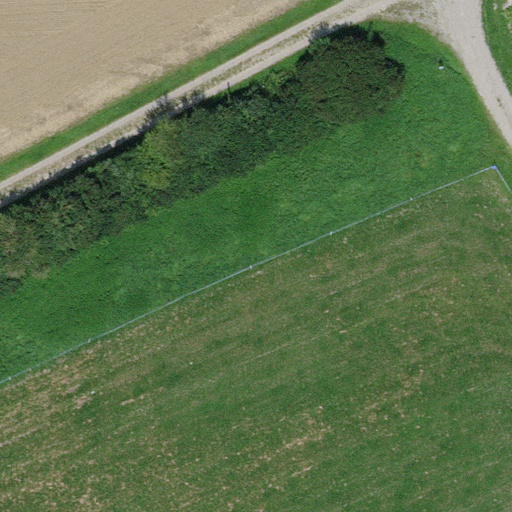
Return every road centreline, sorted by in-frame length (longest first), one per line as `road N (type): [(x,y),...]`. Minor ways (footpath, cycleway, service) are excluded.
road 1 (track): [(0,198),(380,0)]
road 2 (track): [(511,122),(450,0)]
